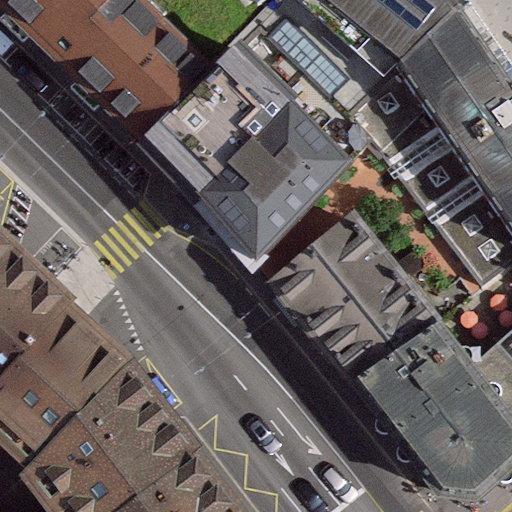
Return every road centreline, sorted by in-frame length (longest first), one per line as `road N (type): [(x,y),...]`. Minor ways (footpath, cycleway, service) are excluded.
road 1 (primary): [(168,301),(348,511)]
road 2 (primary): [(0,125),(168,301)]
road 3 (residential): [(0,459),(168,301)]
